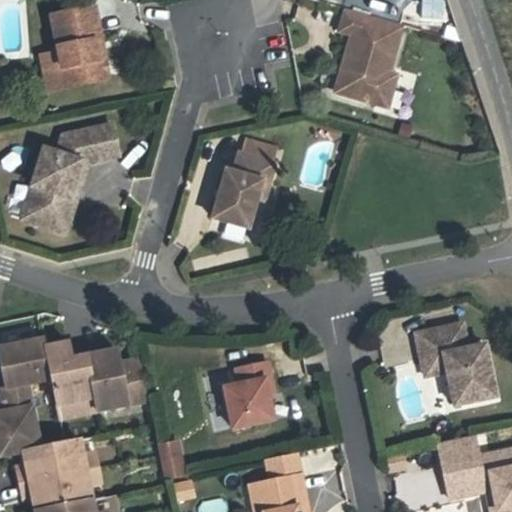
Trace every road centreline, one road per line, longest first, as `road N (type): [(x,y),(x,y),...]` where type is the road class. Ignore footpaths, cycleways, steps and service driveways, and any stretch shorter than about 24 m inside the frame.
road 1 (residential): [(136,297),(219,29)]
road 2 (residential): [(330,295),(372,511)]
road 3 (residential): [(330,295),(197,306),(136,297)]
road 4 (residential): [(511,254),(330,295)]
road 5 (residential): [(136,297),(0,260)]
